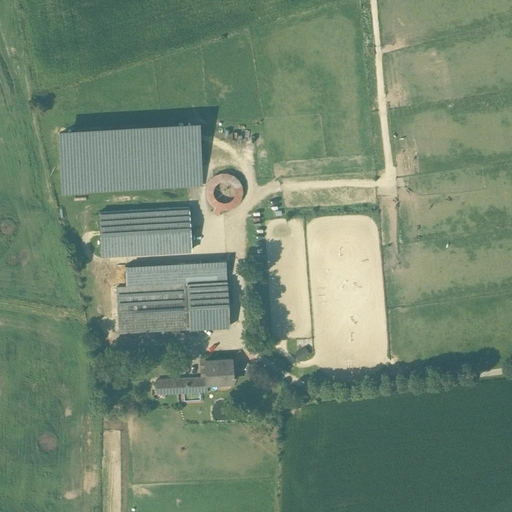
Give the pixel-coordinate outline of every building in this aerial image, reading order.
[(198,125),(58,132),(61,186),(201,179),(198,125)] [(221,172),(215,174),(210,178),(207,183),(206,189),(207,195),(210,201),(215,205),(213,210),(218,212),(220,207),(226,207),(232,205),(237,201),(240,196),(241,190),(240,184),(237,179),(233,175),(227,173),(221,172)] [(189,206),(98,211),(101,253),(191,248),(189,206)] [(225,259),(125,264),(126,285),(187,281),(196,281),(195,265),(216,264),(217,280),(226,279),(225,259)] [(216,264),(195,265),(196,281),(217,280),(216,264)] [(196,281),(187,281),(190,327),(229,325),(228,302),(232,302),(231,281),(227,281),(227,279),(226,279),(217,280),(196,281)] [(126,285),(116,285),(119,331),(163,329),(179,328),(190,327),(187,281),(126,285)] [(301,348),(295,352),(299,359),(306,354),(301,348)] [(232,357),(206,358),(207,376),(207,381),(208,381),(233,380),(232,357)] [(207,376),(180,378),(181,391),(208,389),(208,381),(207,381),(207,376)] [(180,378),(158,379),(158,392),(181,391),(180,378)]
